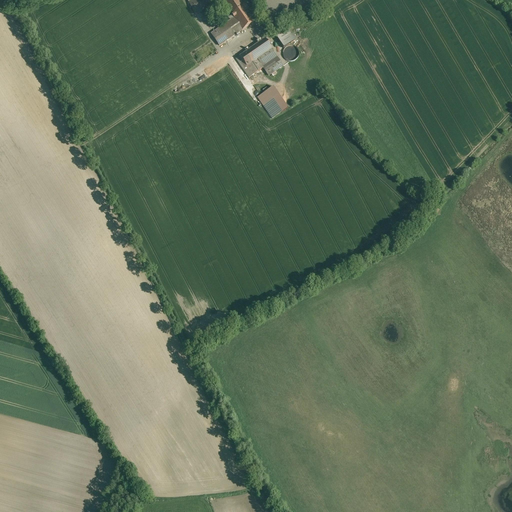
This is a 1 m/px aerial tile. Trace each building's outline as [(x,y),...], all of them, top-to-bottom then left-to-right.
[(187,0),(196,14),(221,0),(187,0)] [(245,11),(237,0),(228,0),(224,3),(235,18),(245,11)] [(235,18),(212,34),(220,46),(253,22),(245,11),(235,18)] [(286,27),(275,35),(284,48),(295,40),(286,27)] [(283,66),(265,39),(236,59),(249,78),(263,68),(269,76),(283,66)] [(292,47),(291,46),(290,47),(288,47),(287,47),(286,48),(286,49),(285,50),(284,51),(284,52),(284,53),(284,54),(284,55),(284,56),(284,57),(285,58),(285,59),(286,60),(287,60),(288,61),(289,61),(290,61),(291,61),(293,61),(294,61),(295,60),(296,59),(297,59),(298,58),(298,57),(298,56),(299,55),(299,54),(299,53),(298,52),(298,51),(298,50),(297,49),(296,48),(295,47),(294,47),(293,47),(292,47)] [(272,101),(264,106),(272,119),(281,113),(272,101)]
